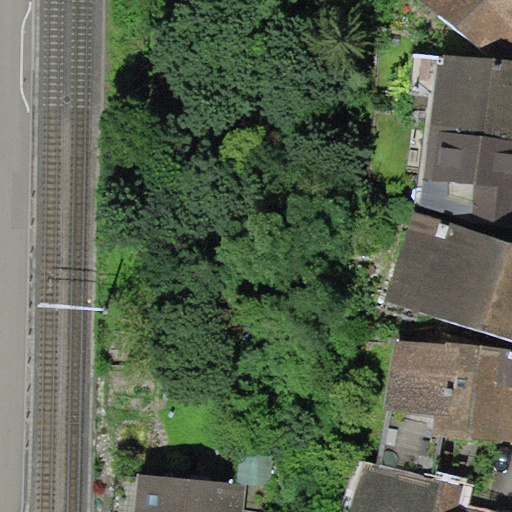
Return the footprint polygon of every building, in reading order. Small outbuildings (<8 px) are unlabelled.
[(508,52),(511,48),(511,0),(414,0),(484,51),(508,52)] [(511,62),(441,55),(426,204),(511,235),(511,62)] [(511,340),(511,247),(417,213),(384,299),(511,340)] [(432,431),(511,442),(511,354),(396,337),(385,408),(434,415),(432,431)] [(390,414),(378,466),(414,474),(426,422),(390,414)] [(378,466),(359,461),(347,511),(457,511),(464,486),(414,474),(378,466)] [(239,511),(241,479),(141,475),(139,511),(239,511)]
